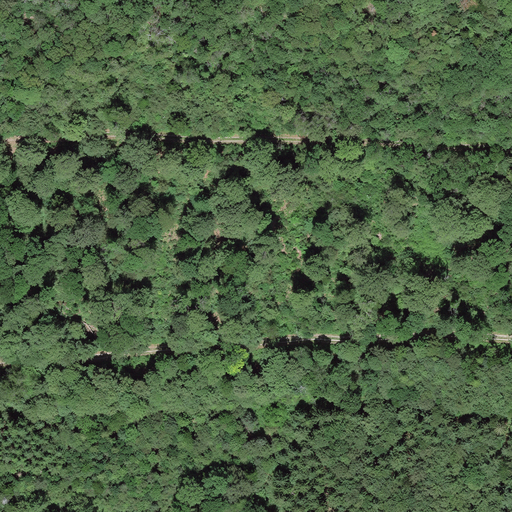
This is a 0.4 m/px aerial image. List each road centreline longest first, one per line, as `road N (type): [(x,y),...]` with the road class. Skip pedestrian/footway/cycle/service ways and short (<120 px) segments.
road 1 (track): [(0,371),(263,343),(511,339)]
road 2 (track): [(0,139),(511,146)]
